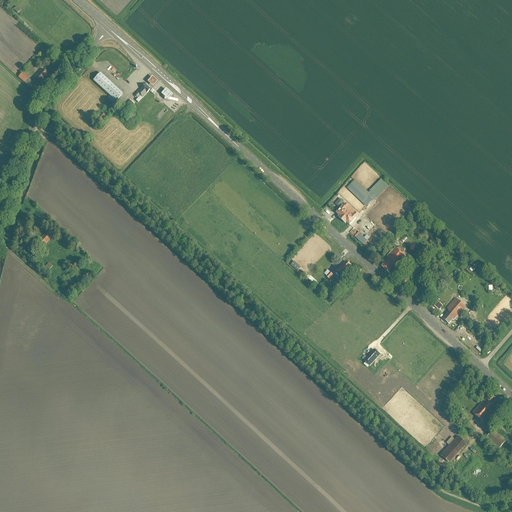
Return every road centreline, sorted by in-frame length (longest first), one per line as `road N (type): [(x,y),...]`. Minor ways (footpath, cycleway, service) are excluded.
road 1 (secondary): [(481,367),(108,29)]
road 2 (unclassified): [(0,220),(43,103),(108,29)]
